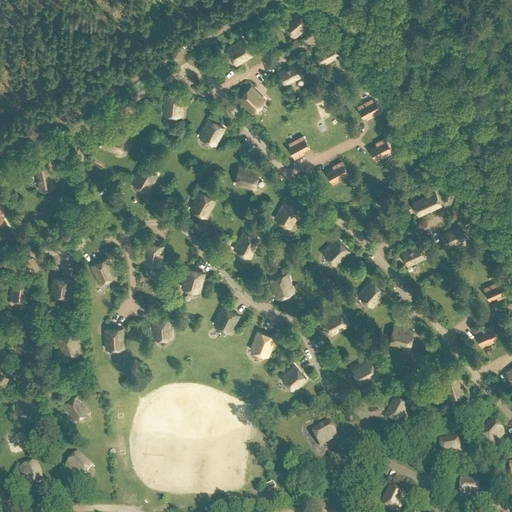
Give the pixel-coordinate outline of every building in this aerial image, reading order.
[(283,22),(295,36),(295,35),(308,24),(309,24),(297,10),(297,11),(284,22),(283,22)] [(227,48),(236,63),(237,63),(252,54),(253,54),(243,38),(243,39),(228,48),(228,47),(227,48)] [(316,52),(322,64),(339,54),(333,42),(316,52)] [(303,74),(297,62),(279,72),(285,83),(303,74)] [(239,99),(240,99),(252,111),(252,112),(265,99),(264,98),(264,99),(252,86),(239,99)] [(163,113),(181,115),(181,114),(183,96),(183,97),(183,96),(165,94),(165,95),(166,95),(164,112),(163,112),(163,113)] [(371,113),(372,116),(381,111),(375,100),(373,101),(372,98),(366,102),(358,106),(364,117),(371,113)] [(328,107),(323,109),(325,116),(331,114),(328,107)] [(208,119),(209,119),(200,135),(200,134),(199,135),(215,144),(216,143),(215,143),(224,127),(224,128),(224,127),(208,118),(208,119)] [(119,152),(119,153),(126,136),(125,135),(125,136),(109,130),(109,129),(108,129),(102,146),(103,146),(119,152)] [(309,146),(303,135),(296,139),(289,143),(290,145),(289,146),(295,157),(303,152),(302,150),(309,146)] [(376,142),(377,145),(370,149),(376,160),(384,155),(390,152),(389,150),(391,149),(385,138),(376,142)] [(327,172),(333,183),(341,179),(341,178),(347,175),(346,173),(348,172),(342,161),(333,165),(334,168),(327,172)] [(36,166),(40,190),(53,187),(49,163),(36,166)] [(132,181),(148,190),(156,174),(157,175),(157,174),(141,165),(142,166),(133,181),(132,181)] [(237,183),(240,183),(254,187),(258,170),(258,169),(258,170),(240,166),(241,166),(240,165),(236,183),(237,183)] [(215,199),(199,191),(200,192),(191,207),(190,207),(206,216),(207,215),(206,215),(214,200),(215,200),(215,199)] [(413,202),(419,214),(441,204),(435,192),(413,202)] [(275,217),(291,226),(291,225),(299,210),(300,210),(285,201),(284,201),(285,202),(276,217),(275,216),(275,217)] [(465,237),(460,225),(442,234),(447,246),(465,237)] [(234,248),(240,251),(250,256),(251,256),(250,255),(258,240),(259,240),(243,231),(243,232),(244,232),(240,239),(235,247),(234,248)] [(349,251),(349,250),(336,238),(336,239),(324,251),(323,251),(336,264),(336,263),(348,250),(349,251)] [(143,261),(160,264),(164,245),(146,242),(143,261)] [(402,252),(407,264),(425,256),(420,244),(402,252)] [(91,264),(100,282),(116,275),(108,257),(91,264)] [(182,286),(199,291),(205,272),(188,267),(182,286)] [(276,296),(277,297),(294,291),(294,290),(293,290),(287,274),(288,273),(270,279),(271,280),(271,279),(277,296),(276,296)] [(54,277),(52,294),(70,296),(72,279),(54,277)] [(12,279),(11,297),(10,297),(28,299),(28,298),(29,281),(30,281),(30,280),(12,279)] [(384,291),(385,291),(371,279),(370,280),(371,280),(360,293),(359,293),(359,294),(373,305),(372,304),(384,291)] [(484,287),(489,299),(497,296),(498,298),(507,294),(502,283),(500,283),(499,281),(492,284),(484,287)] [(214,323),(230,331),(239,314),(223,306),(214,323)] [(322,318),(331,334),(332,333),(347,324),(347,325),(348,325),(339,309),(338,309),(339,309),(323,318),(323,317),(322,318)] [(153,320),(154,338),(172,337),(171,319),(153,320)] [(477,334),(482,346),(490,342),(496,339),(495,337),(497,336),(492,324),(483,328),(484,331),(477,334)] [(395,325),(390,343),(391,343),(391,342),(408,347),(409,347),(413,330),(412,329),(412,330),(395,326),(395,325)] [(12,333),(12,332),(18,349),(17,349),(18,350),(35,344),(35,343),(34,344),(28,327),(29,327),(29,326),(11,332),(12,333)] [(105,328),(106,348),(124,347),(123,327),(105,328)] [(251,348),(267,355),(275,337),(258,330),(251,348)] [(82,350),(81,349),(81,350),(75,333),(75,332),(58,338),(58,339),(59,339),(65,355),(64,355),(64,356),(82,350)] [(352,367),(361,383),(361,382),(377,374),(369,358),(368,358),(369,359),(353,367),(353,366),(352,367)] [(281,376),(293,389),(307,377),(295,364),(281,376)] [(444,379),(450,398),(462,394),(457,375),(444,379)] [(17,411),(35,411),(35,410),(34,410),(34,393),(35,393),(35,392),(17,392),(17,393),(17,410),(17,411)] [(74,418),(90,409),(89,408),(79,394),(80,393),(79,393),(64,403),(65,403),(74,417),(74,418)] [(385,420),(401,428),(401,427),(408,411),(409,411),(392,403),(392,404),(393,404),(386,419),(385,419),(385,420)] [(311,432),(320,448),(337,438),(328,423),(311,432)] [(480,436),(493,448),(505,435),(492,423),(480,436)] [(439,442),(443,459),(460,456),(456,438),(439,442)] [(79,480),(80,481),(92,467),(91,467),(79,455),(79,454),(66,468),(67,468),(80,480),(79,480)] [(20,470),(20,471),(21,471),(27,488),(26,488),(43,482),(37,465),(38,465),(37,465),(20,470)] [(459,499),(477,500),(478,482),(460,481),(459,499)] [(273,484),(265,488),(267,493),(276,490),(273,484)] [(381,505),(392,511),(400,511),(408,499),(391,489),(381,505)]
